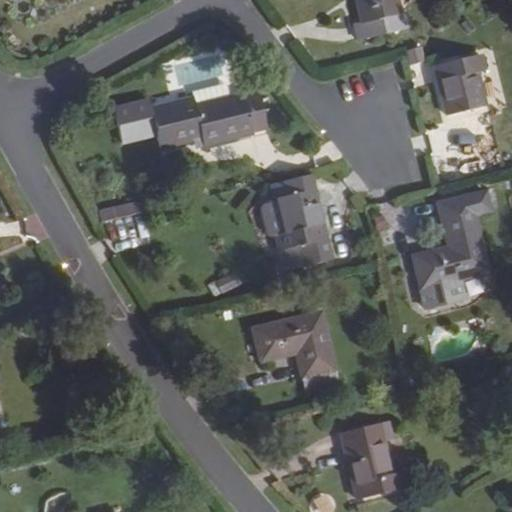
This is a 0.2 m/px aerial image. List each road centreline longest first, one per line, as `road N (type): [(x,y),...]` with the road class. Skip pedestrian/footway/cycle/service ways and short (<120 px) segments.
road 1 (residential): [(0,114),(121,335),(257,511)]
road 2 (residential): [(229,6),(0,114)]
road 3 (residential): [(229,6),(358,152),(386,144)]
